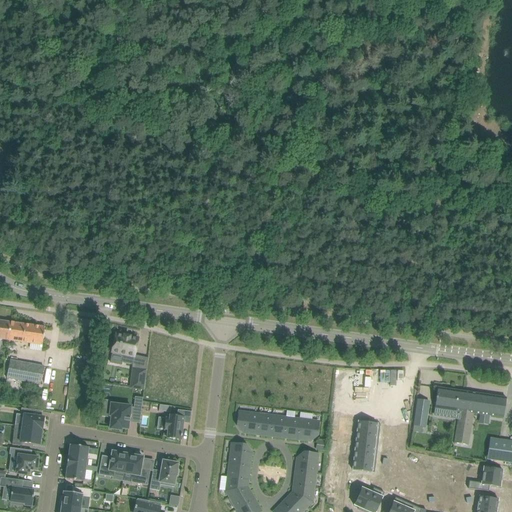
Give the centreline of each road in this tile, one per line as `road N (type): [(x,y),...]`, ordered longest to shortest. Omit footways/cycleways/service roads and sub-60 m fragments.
road 1 (secondary): [(511,361),(225,322)]
road 2 (residential): [(44,511),(55,429),(206,454)]
road 3 (secondary): [(225,322),(0,279)]
road 4 (residential): [(268,503),(289,487),(291,460),(282,446),(269,444),(258,455),(253,481),(262,501)]
road 5 (residential): [(225,322),(206,454)]
